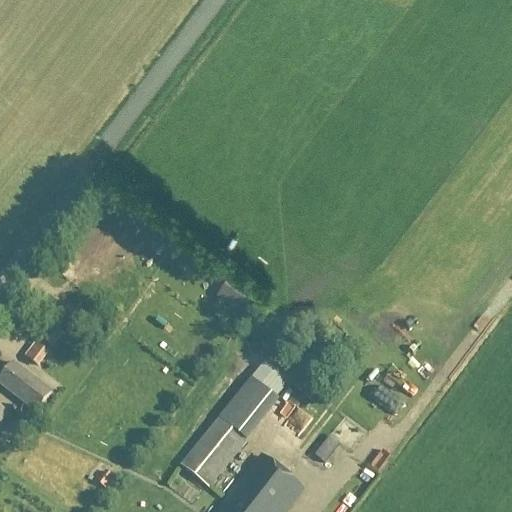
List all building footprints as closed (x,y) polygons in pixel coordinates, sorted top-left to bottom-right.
[(249,296),(229,281),(218,296),(238,311),(249,296)] [(38,343),(49,352),(61,337),(49,328),(38,343)] [(295,349),(292,352),(290,355),(289,359),(288,363),(288,367),(289,371),(291,374),(293,378),(296,380),(299,383),(302,384),(306,385),(310,385),(314,385),(318,384),(321,382),(324,379),(327,376),(329,373),(330,369),(331,365),(331,361),(330,358),(328,354),(326,351),(323,348),(320,346),(316,344),(313,343),(309,343),(305,343),(301,345),(298,346),(295,349)] [(36,369),(46,357),(33,347),(21,361),(34,370),(28,377),(32,381),(40,371),(36,369)] [(364,384),(398,403),(409,383),(375,364),(364,384)] [(0,390),(32,415),(47,396),(9,367),(0,379),(0,390)] [(277,404),(248,381),(176,470),(203,492),(242,444),(244,445),(277,404)] [(323,438),(308,458),(318,466),(333,446),(323,438)] [(285,511),(300,493),(257,460),(216,511),(285,511)]
